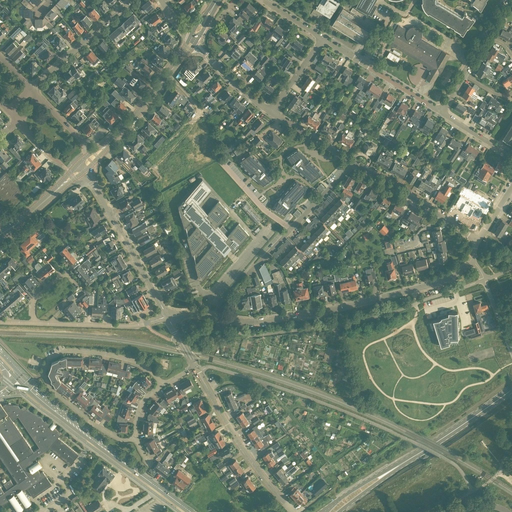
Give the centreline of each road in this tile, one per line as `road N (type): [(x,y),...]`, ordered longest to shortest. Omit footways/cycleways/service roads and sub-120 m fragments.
road 1 (tertiary): [(167,317),(293,316),(435,283),(473,262)]
road 2 (residential): [(162,384),(123,357),(66,350),(48,358),(43,374),(54,393),(119,439),(135,438)]
road 3 (track): [(261,381),(330,462),(365,433),(292,410)]
road 4 (primary): [(190,511),(17,376)]
road 5 (residential): [(291,511),(194,367)]
road 6 (tertiary): [(167,317),(80,167)]
road 7 (primary): [(80,167),(126,125),(191,39)]
road 8 (residential): [(477,239),(352,163)]
road 9 (residential): [(33,323),(132,326),(167,317)]
road 10 (residential): [(31,88),(132,0)]
road 11 (primary): [(511,389),(401,464)]
